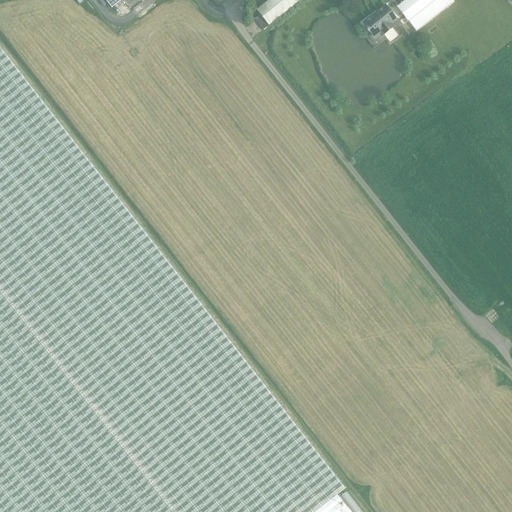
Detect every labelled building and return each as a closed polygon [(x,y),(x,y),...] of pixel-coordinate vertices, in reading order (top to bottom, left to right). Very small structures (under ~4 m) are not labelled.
[(105,0),(111,8),(122,0),(105,0)] [(255,20),(256,21),(263,30),(302,0),(270,0),(256,11),(260,16),(255,20)] [(456,2),(454,0),(406,0),(398,7),(418,32),(456,2)] [(391,28),(389,24),(395,20),(385,7),(372,18),(371,17),(364,22),(365,23),(363,25),(373,37),(380,31),(383,35),(391,28)] [(0,511),(316,511),(338,495),(345,489),(0,47),(0,511)] [(350,511),(338,495),(316,511),(350,511)]
